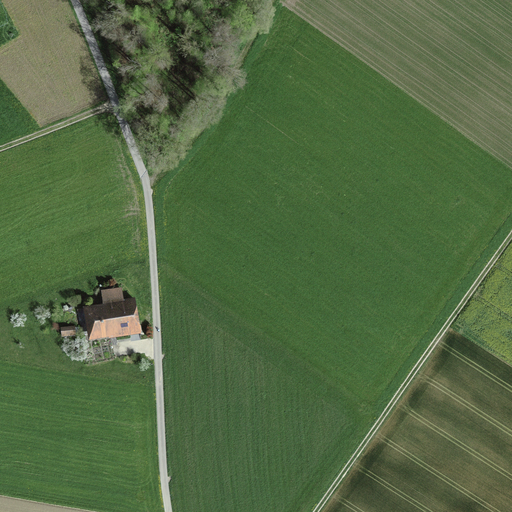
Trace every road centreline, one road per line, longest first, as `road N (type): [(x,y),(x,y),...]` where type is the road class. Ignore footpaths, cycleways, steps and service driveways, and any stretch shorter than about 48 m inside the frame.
road 1 (track): [(316,511),(511,237)]
road 2 (unclassified): [(146,195),(168,511)]
road 3 (unclassified): [(146,195),(73,0)]
road 4 (track): [(0,147),(115,103)]
